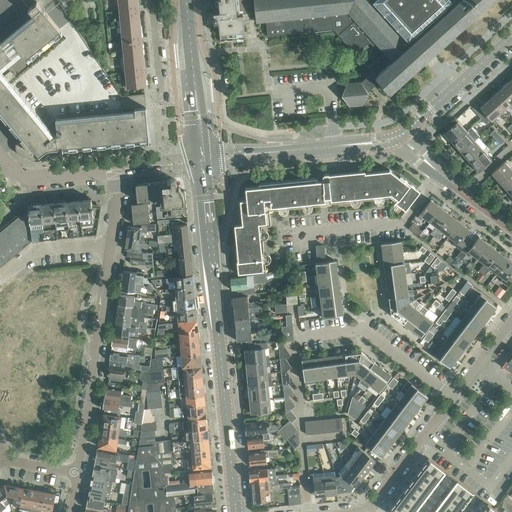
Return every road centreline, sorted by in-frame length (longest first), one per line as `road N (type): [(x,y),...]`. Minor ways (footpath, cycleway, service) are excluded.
road 1 (tertiary): [(234,511),(201,159)]
road 2 (residential): [(77,472),(111,247)]
road 3 (tertiary): [(201,159),(401,135)]
road 4 (residential): [(453,397),(360,328),(308,336)]
road 5 (residential): [(297,234),(400,223),(442,176)]
road 6 (tertiary): [(201,159),(185,0)]
road 7 (tertiary): [(401,135),(511,38)]
road 8 (residential): [(368,511),(453,397)]
road 9 (residential): [(122,169),(25,178),(0,159)]
